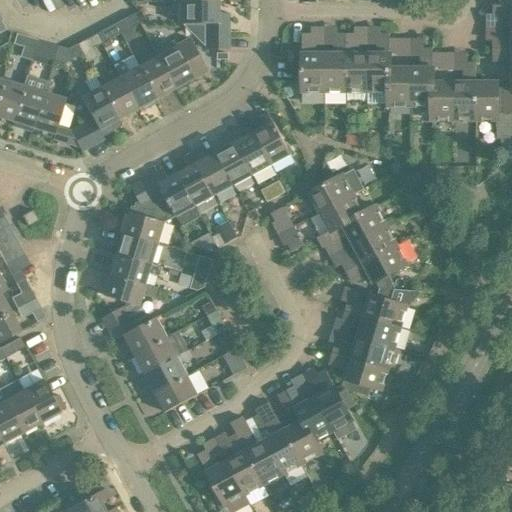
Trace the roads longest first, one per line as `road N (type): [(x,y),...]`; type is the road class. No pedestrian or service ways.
road 1 (residential): [(123,467),(235,404),(293,352),(296,324),(250,232)]
road 2 (residential): [(87,189),(235,93),(267,43),(269,8)]
road 3 (residential): [(108,438),(72,367),(62,321),(63,265),(87,189)]
road 4 (tertiary): [(386,511),(511,293)]
road 5 (residential): [(269,8),(401,7),(447,17),(472,0)]
road 6 (residential): [(0,494),(108,438)]
